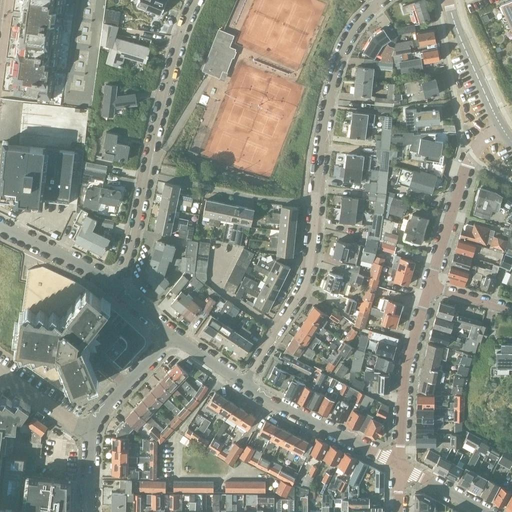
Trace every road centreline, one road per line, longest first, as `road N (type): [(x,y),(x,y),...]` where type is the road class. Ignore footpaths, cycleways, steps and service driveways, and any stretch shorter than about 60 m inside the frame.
road 1 (residential): [(379,0),(353,28),(332,76),(306,276),(244,383)]
road 2 (residential): [(115,288),(134,253),(161,111),(197,0)]
road 3 (residential): [(431,290),(471,154),(500,128)]
road 4 (residential): [(399,463),(405,380),(431,290)]
road 5 (residential): [(399,463),(244,383)]
road 6 (secondary): [(500,128),(449,0)]
road 7 (residential): [(90,437),(98,416),(172,334)]
road 8 (residential): [(115,288),(0,229)]
